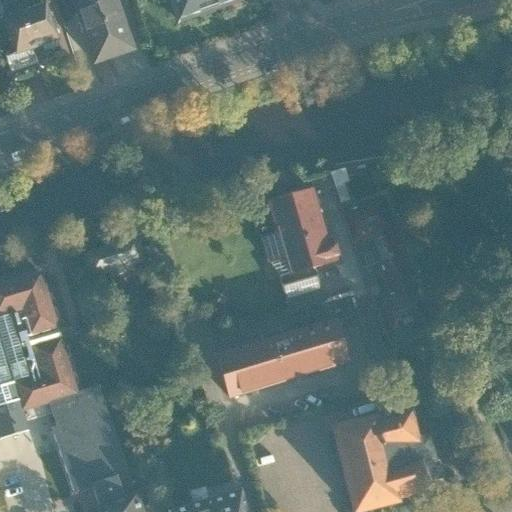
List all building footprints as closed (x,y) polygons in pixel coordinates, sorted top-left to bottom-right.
[(41,0),(0,0),(0,7),(0,8),(1,7),(5,18),(4,18),(16,54),(32,48),(57,40),(44,4),(43,4),(41,0)] [(72,0),(77,14),(75,14),(82,33),(84,32),(95,64),(132,51),(114,0),(72,0)] [(170,0),(179,24),(222,8),(224,15),(241,9),(239,3),(239,2),(238,0),(170,0)] [(339,175),(343,201),(353,200),(349,173),(339,175)] [(269,204),(277,228),(264,233),(273,262),(284,258),(290,275),(281,278),(291,309),(330,296),(320,265),(342,258),(337,243),(331,245),(314,190),(269,204)] [(403,257),(379,195),(341,209),(355,247),(370,241),(379,266),(403,257)] [(135,236),(83,252),(91,278),(144,261),(135,236)] [(376,295),(395,346),(432,332),(403,257),(379,266),(388,290),(376,295)] [(0,283),(0,417),(80,393),(43,271),(0,283)] [(204,315),(185,321),(188,329),(207,323),(204,315)] [(222,355),(237,400),(349,364),(332,320),(222,355)] [(337,424),(361,511),(367,511),(407,502),(406,497),(439,487),(418,408),(384,417),(382,412),(337,424)] [(100,452),(75,460),(83,483),(108,475),(100,452)] [(0,511),(8,511),(0,480),(0,511)] [(101,511),(147,511),(140,490),(99,504),(101,511)] [(245,511),(240,495),(177,511),(245,511)]
